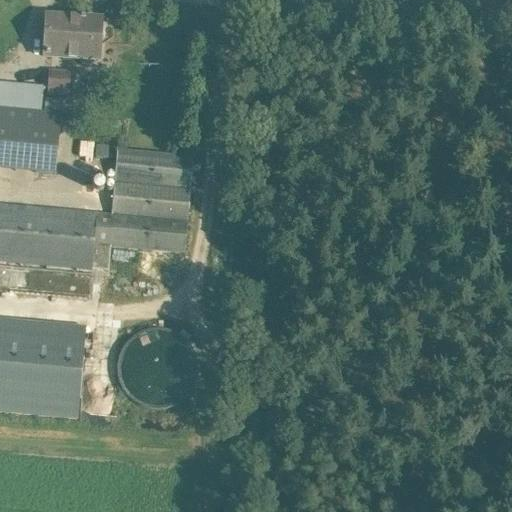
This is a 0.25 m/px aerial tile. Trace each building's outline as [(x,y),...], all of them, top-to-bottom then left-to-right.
[(81,17),(80,18),(46,16),(44,59),(99,62),(101,19),(85,18),(85,17),(81,17)] [(0,170),(54,176),(60,115),(58,114),(59,100),(67,100),(69,73),(48,71),(46,100),(47,100),(47,103),(42,103),(42,113),(0,108),(0,170)] [(111,214),(0,204),(0,262),(108,272),(110,247),(184,254),(192,157),(116,150),(111,214)] [(86,327),(0,319),(0,412),(78,419),(86,327)] [(156,410),(158,410),(159,410),(160,410),(161,409),(163,409),(164,409),(165,409),(166,409),(167,408),(169,408),(170,408),(171,407),(172,407),(173,406),(174,406),(175,405),(176,405),(178,404),(179,404),(180,403),(181,402),(182,401),(183,401),(183,400),(184,399),(185,398),(186,397),(187,396),(188,396),(188,395),(189,394),(190,393),(191,392),(191,391),(192,389),(192,388),(193,387),(193,386),(194,385),(194,384),(195,383),(195,382),(195,380),(196,379),(196,378),(196,377),(196,376),(196,374),(197,373),(197,372),(197,371),(197,369),(197,368),(196,367),(196,366),(196,365),(196,363),(196,362),(195,361),(195,360),(195,359),(194,357),(194,356),(193,355),(193,354),(192,353),(192,352),(191,351),(191,350),(190,349),(189,348),(188,347),(188,346),(187,345),(186,344),(185,343),(184,342),(183,341),(182,340),(181,339),(180,338),(179,338),(177,337),(176,336),(175,336),(174,335),(173,335),(172,334),(171,334),(170,334),(169,333),(167,333),(166,333),(165,332),(164,332),(163,332),(161,332),(160,332),(159,332),(158,332),(156,332),(155,332),(154,332),(153,332),(152,332),(150,332),(149,333),(148,333),(147,333),(146,334),(144,334),(143,334),(142,335),(141,335),(140,336),(139,336),(138,337),(137,338),(136,338),(135,339),(134,340),(133,341),(132,341),(131,342),(130,343),(129,344),(128,345),(128,346),(127,347),(126,348),(125,349),(125,350),(124,351),(123,352),(123,353),(122,354),(122,355),(121,356),(121,357),(121,359),(120,360),(120,361),(120,362),(119,363),(119,365),(119,366),(119,367),(119,368),(119,369),(119,371),(119,372),(119,373),(119,374),(119,376),(119,377),(119,378),(120,379),(120,380),(120,382),(121,383),(121,384),(121,385),(122,386),(122,387),(123,388),(123,389),(124,390),(125,392),(125,393),(126,394),(127,395),(128,396),(129,397),(130,398),(131,399),(132,400),(133,401),(134,401),(135,402),(136,403),(137,404),(138,404),(139,405),(140,405),(141,406),(142,406),(143,407),(144,407),(146,408),(147,408),(148,408),(149,409),(150,409),(152,409),(153,409),(154,410),(155,410),(156,410)]
